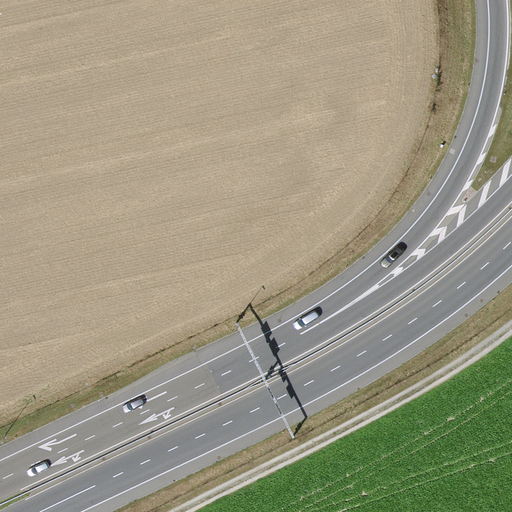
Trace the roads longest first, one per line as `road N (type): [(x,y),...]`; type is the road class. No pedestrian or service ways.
road 1 (motorway): [(39,511),(370,349),(511,241)]
road 2 (motorway): [(496,0),(491,87),(455,185),(420,232),(300,335)]
road 3 (track): [(511,319),(408,391),(174,511)]
road 4 (motorway): [(300,335),(0,481)]
road 5 (motorway): [(511,185),(450,249),(300,335)]
